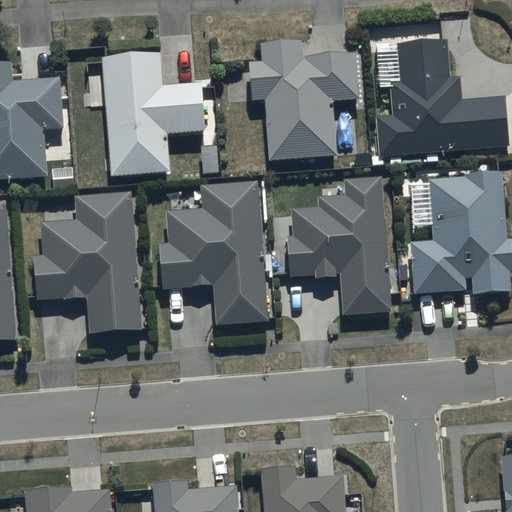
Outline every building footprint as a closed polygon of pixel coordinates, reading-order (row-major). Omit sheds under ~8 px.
[(262,96),(265,158),(335,153),(331,101),(358,100),(354,50),(304,54),(303,37),(261,40),(262,56),(249,57),(251,97),(262,96)] [(392,112),(374,113),(378,156),(506,145),(501,96),(461,99),(459,75),(448,76),(445,40),(398,44),(401,78),(389,79),(392,112)] [(202,132),(201,81),(162,82),(161,50),(101,52),(109,172),(167,171),(166,133),(202,132)] [(0,178),(47,175),(44,128),(62,127),(60,75),(11,78),(10,61),(0,61),(0,178)] [(430,238),(410,239),(413,288),(413,290),(466,288),(466,278),(470,278),(470,291),(508,290),(508,271),(511,271),(510,238),(507,238),(505,171),(428,173),(428,180),(411,180),(412,224),(429,223),(430,238)] [(391,310),(382,176),(344,178),(345,190),(317,192),(318,203),(291,205),(292,231),(287,231),(290,273),(311,271),(312,274),(338,272),(339,312),(391,310)] [(213,282),(216,320),(268,315),(257,177),(197,182),(199,205),(163,208),(165,244),(156,245),(160,287),(213,282)] [(76,216),(41,219),(44,252),(34,253),(37,295),(84,292),(87,328),(141,324),(131,190),(75,194),(76,216)] [(0,340),(15,339),(5,199),(0,199),(0,340)] [(297,472),(264,475),(266,511),(348,511),(346,480),(297,483),(297,472)] [(191,487),(154,490),(155,511),(238,511),(237,490),(192,493),(191,487)] [(73,492),(27,496),(27,511),(111,511),(110,495),(73,498),(73,492)]
